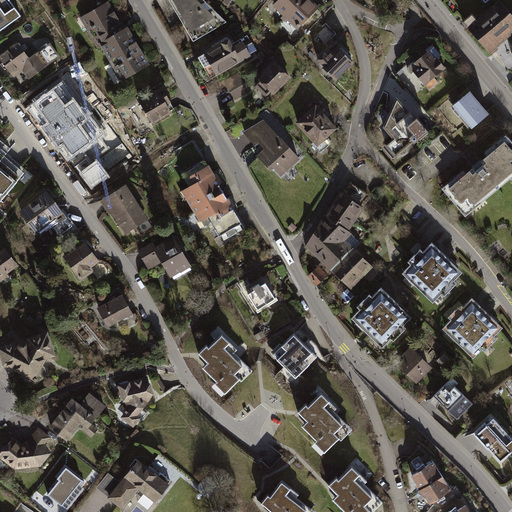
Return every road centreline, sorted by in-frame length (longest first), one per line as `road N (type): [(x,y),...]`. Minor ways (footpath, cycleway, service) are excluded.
road 1 (residential): [(265,449),(200,392),(146,294),(0,97)]
road 2 (tertiary): [(286,254),(135,0)]
road 3 (tertiary): [(506,511),(345,347)]
road 4 (residential): [(511,308),(477,259),(390,173)]
road 5 (residential): [(401,511),(378,425),(339,356),(345,347)]
road 6 (residential): [(286,254),(338,176),(360,122)]
road 7 (secondary): [(511,106),(423,0)]
road 8 (residential): [(341,3),(364,63),(360,122)]
